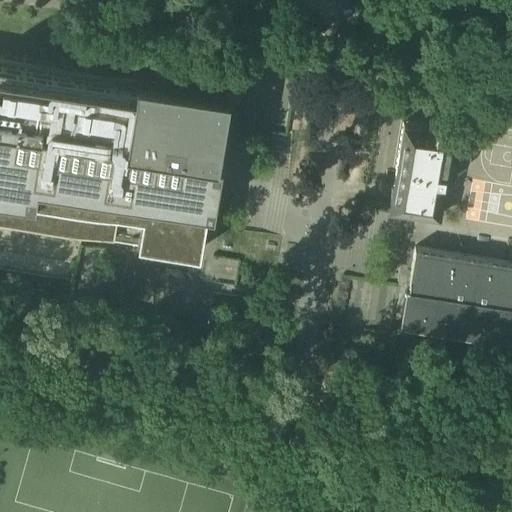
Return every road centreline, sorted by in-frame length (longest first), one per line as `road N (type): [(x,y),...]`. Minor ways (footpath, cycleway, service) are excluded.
road 1 (residential): [(286,407),(260,388),(0,327)]
road 2 (residential): [(0,347),(254,407),(286,407)]
road 3 (residential): [(511,450),(286,407)]
